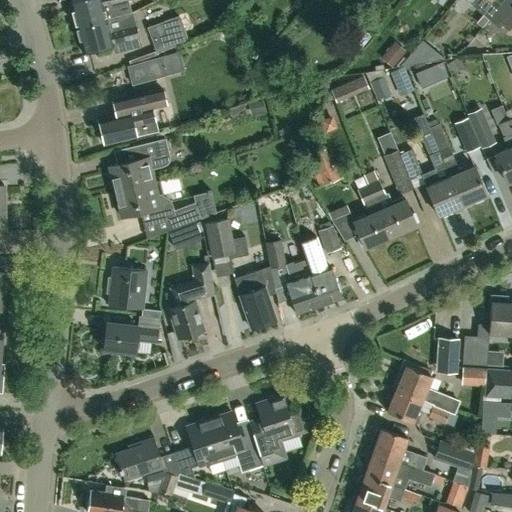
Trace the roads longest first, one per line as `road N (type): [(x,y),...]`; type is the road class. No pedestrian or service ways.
road 1 (residential): [(39,419),(321,336)]
road 2 (residential): [(39,419),(54,310),(55,136)]
road 3 (residential): [(321,336),(511,247)]
road 4 (residential): [(321,336),(339,412),(313,511)]
road 5 (residential): [(55,136),(19,0)]
